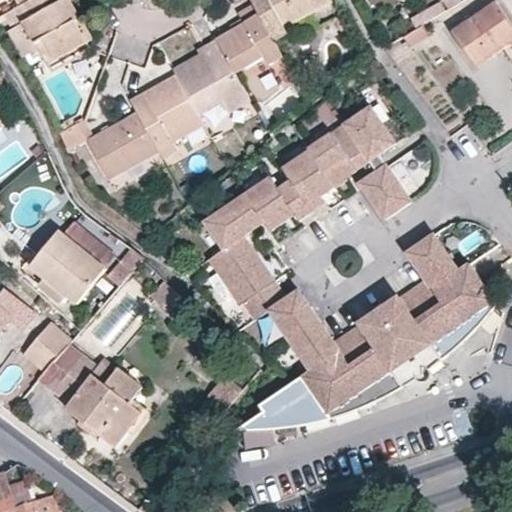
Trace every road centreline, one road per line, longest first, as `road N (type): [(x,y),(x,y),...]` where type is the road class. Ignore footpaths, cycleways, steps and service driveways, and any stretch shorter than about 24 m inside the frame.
road 1 (residential): [(380,245),(362,232),(305,272),(325,301),(382,268),(384,253)]
road 2 (primary): [(511,466),(372,511)]
road 3 (residential): [(0,429),(111,511)]
